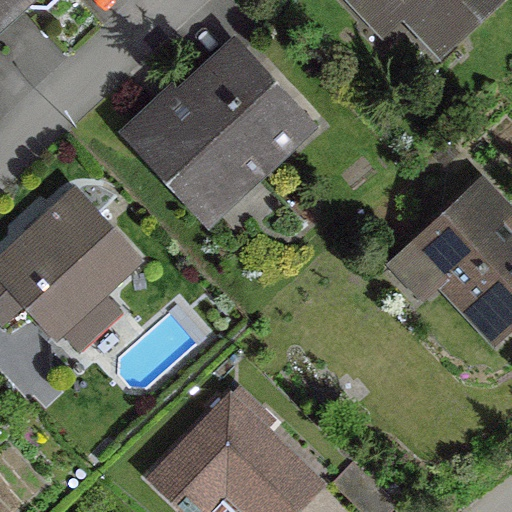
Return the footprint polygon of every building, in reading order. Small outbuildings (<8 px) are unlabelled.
[(0,0),(0,27),(30,0),(0,0)] [(489,0),(349,0),(364,15),(380,0),(393,0),(439,48),(489,0)] [(237,54),(214,75),(208,68),(134,136),(208,216),(304,127),(237,54)] [(492,337),(511,318),(511,226),(476,188),(410,249),(492,337)] [(75,348),(77,351),(115,316),(112,313),(114,312),(97,294),(133,260),(71,194),(0,260),(0,320),(21,301),(52,335),(56,330),(74,349),(75,348)] [(286,511),(313,484),(226,400),(149,479),(176,505),(174,506),(179,511),(286,511)] [(377,511),(389,501),(349,462),(327,484),(355,511),(377,511)]
